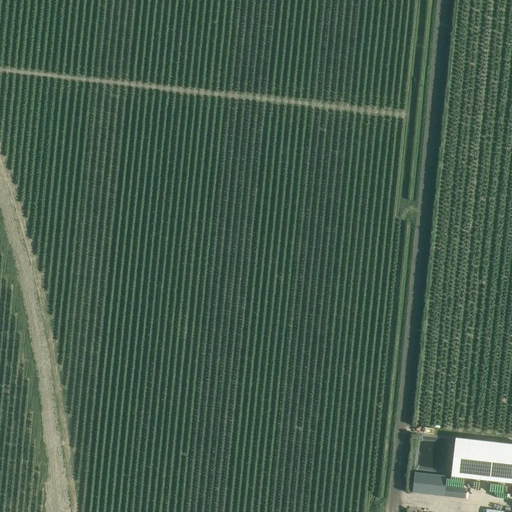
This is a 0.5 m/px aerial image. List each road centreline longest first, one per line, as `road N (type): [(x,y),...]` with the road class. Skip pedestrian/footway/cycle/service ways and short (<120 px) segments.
road 1 (unclassified): [(390,511),(441,0)]
road 2 (track): [(0,70),(408,114)]
